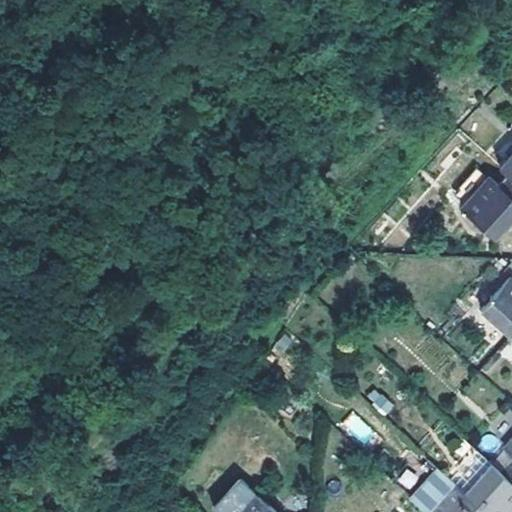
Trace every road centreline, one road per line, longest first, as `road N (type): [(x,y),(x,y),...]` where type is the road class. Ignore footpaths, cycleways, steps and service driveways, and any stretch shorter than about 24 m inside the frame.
road 1 (track): [(0,451),(348,166)]
road 2 (track): [(348,166),(397,126),(481,0)]
